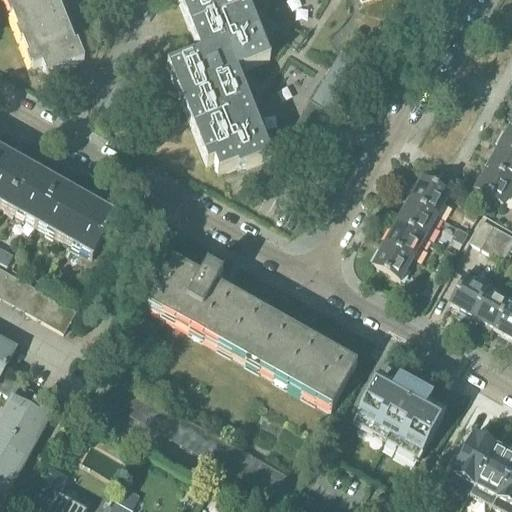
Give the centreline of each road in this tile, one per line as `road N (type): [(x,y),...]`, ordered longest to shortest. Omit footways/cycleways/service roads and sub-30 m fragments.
road 1 (residential): [(316,279),(0,105)]
road 2 (residential): [(473,0),(316,279)]
road 3 (residential): [(316,279),(511,394)]
